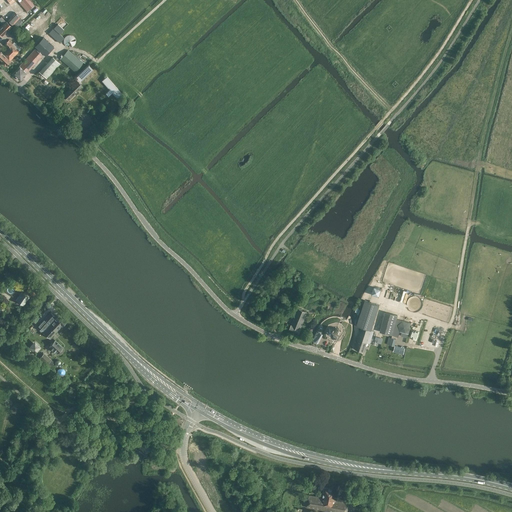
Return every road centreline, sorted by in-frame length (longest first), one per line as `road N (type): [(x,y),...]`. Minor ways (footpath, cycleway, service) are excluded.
road 1 (track): [(471,0),(418,78),(275,241),(243,301)]
road 2 (unclassified): [(0,67),(234,315)]
road 3 (unclassified): [(511,394),(373,370),(285,342),(234,315)]
road 4 (unknown): [(207,511),(171,437),(121,416),(56,409),(0,361)]
road 5 (primary): [(198,411),(286,452),(394,471)]
road 6 (track): [(511,237),(468,225),(501,67)]
road 7 (primary): [(394,471),(285,446),(201,405)]
road 8 (track): [(165,0),(97,60),(57,47),(18,87)]
road 9 (primary): [(0,229),(126,351)]
road 10 (track): [(468,225),(452,323),(430,381)]
road 11 (track): [(391,110),(295,0)]
